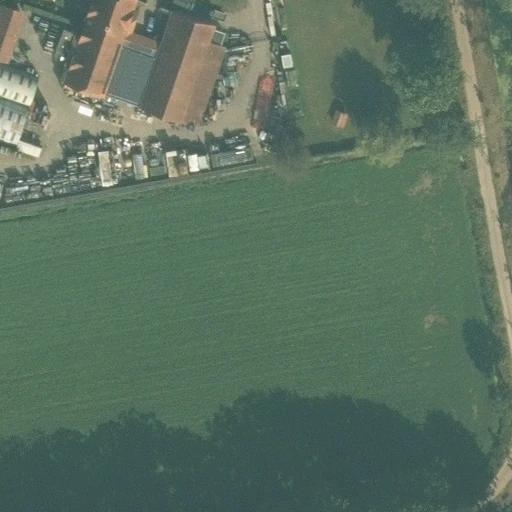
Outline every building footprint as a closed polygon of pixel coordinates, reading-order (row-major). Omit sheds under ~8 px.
[(75,29),(63,64),(69,66),(64,81),(100,93),(103,94),(103,92),(115,96),(132,49),(117,44),(132,0),(91,0),(81,31),(75,29)] [(23,12),(0,4),(0,5),(0,58),(7,61),(23,12)] [(132,49),(115,96),(137,104),(137,105),(196,125),(217,66),(224,47),(218,45),(223,34),(211,30),(213,24),(172,10),(166,29),(155,57),(132,49)] [(279,55),(282,67),(292,66),(290,53),(279,55)] [(0,63),(0,95),(28,105),(38,77),(0,63)] [(0,141),(14,146),(28,105),(0,95),(0,141)] [(344,126),(348,114),(336,110),(332,122),(344,126)]
